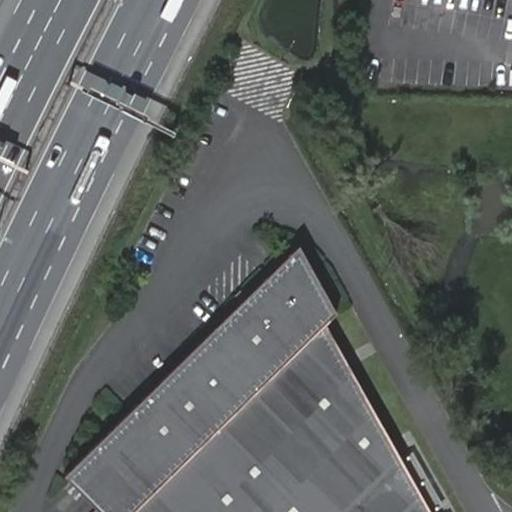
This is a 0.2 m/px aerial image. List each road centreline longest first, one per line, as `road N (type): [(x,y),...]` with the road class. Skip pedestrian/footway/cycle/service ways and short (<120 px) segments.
road 1 (motorway): [(0,373),(70,161)]
road 2 (motorway): [(70,161),(152,0)]
road 3 (motorway): [(0,312),(70,161)]
road 4 (motorway): [(72,0),(1,137)]
road 5 (unknown): [(388,0),(399,32),(511,34)]
